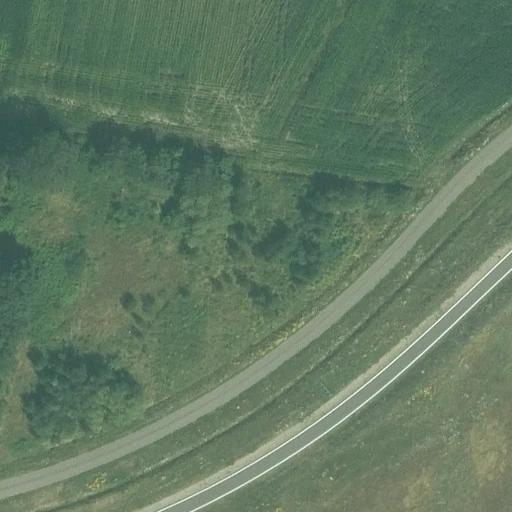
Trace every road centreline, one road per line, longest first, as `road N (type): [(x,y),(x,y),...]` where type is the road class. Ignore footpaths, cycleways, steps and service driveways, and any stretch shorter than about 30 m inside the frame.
road 1 (unclassified): [(0,488),(150,436),(292,349),(511,136)]
road 2 (trunk): [(511,257),(331,419),(172,511)]
